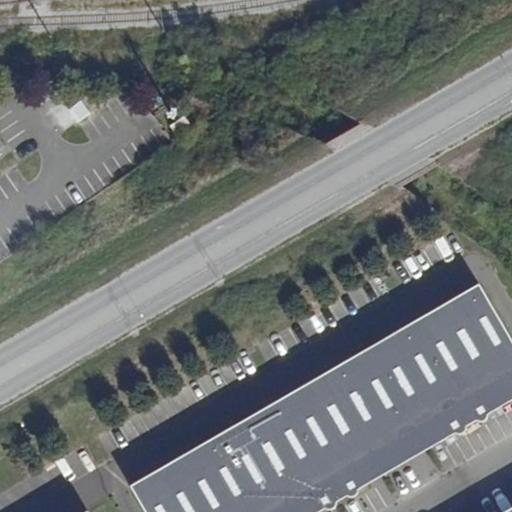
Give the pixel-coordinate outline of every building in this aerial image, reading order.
[(196,130),(189,120),(175,130),(182,140),(196,130)] [(467,430),(468,427),(467,424),(465,421),(474,416),(475,419),(478,421),(480,422),(482,423),(485,422),(487,420),(489,417),(489,414),(488,411),(483,403),(511,386),(511,341),(480,284),(131,486),(145,511),(295,511),(319,498),(324,507),(325,509),(328,510),(331,510),(334,510),(336,507),(337,505),(338,502),(337,499),(335,496),(343,491),(345,494),(347,497),(350,498),(353,498),(355,497),(358,495),(359,492),(359,489),(358,487),(353,478),(448,423),(455,434),(458,435),(463,435),(466,433),(467,430)] [(511,386),(483,403),(488,411),(489,414),(511,401),(511,386)] [(465,421),(467,424),(475,419),(474,416),(465,421)] [(359,489),(455,434),(448,423),(353,478),(358,487),(359,489)] [(338,502),(347,497),(345,494),(343,491),(335,496),(337,499),(338,502)] [(320,511),(325,509),(324,507),(319,498),(295,511),(320,511)]
